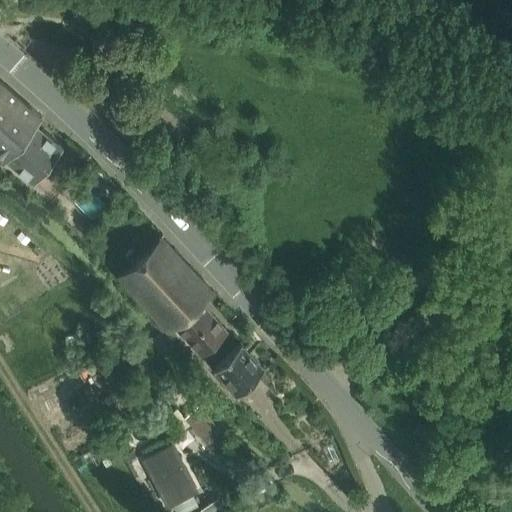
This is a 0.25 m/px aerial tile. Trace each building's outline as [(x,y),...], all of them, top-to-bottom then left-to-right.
[(64,149),(36,125),(42,117),(0,80),(0,158),(4,162),(7,159),(35,183),(64,149)] [(215,292),(163,235),(119,278),(147,308),(143,311),(148,316),(151,313),(171,335),(180,326),(203,350),(227,328),(204,303),(215,292)] [(90,354),(106,350),(105,343),(109,342),(108,336),(110,336),(108,330),(97,332),(98,338),(87,341),(90,354)] [(241,342),(215,365),(238,391),(264,367),(241,342)] [(200,403),(186,415),(214,449),(228,437),(200,403)] [(197,490),(173,444),(146,459),(169,504),(197,490)] [(133,450),(124,455),(128,462),(137,457),(133,450)]
